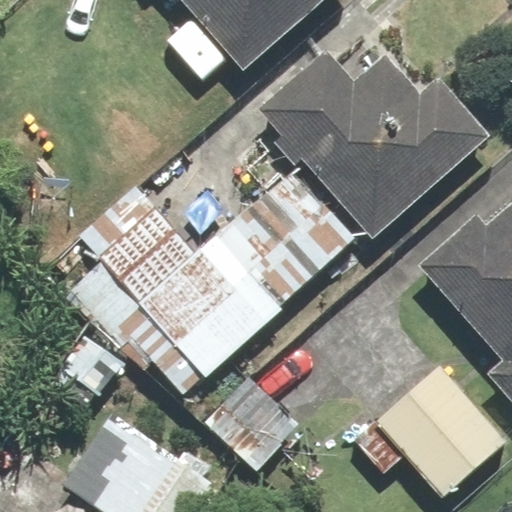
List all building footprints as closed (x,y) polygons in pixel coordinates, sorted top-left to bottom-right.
[(190,0),(248,65),(322,0),(190,0)] [(367,78),(335,44),(266,109),(307,153),(373,224),(381,232),(495,125),(451,78),(438,91),(398,49),(367,78)] [(206,247),(145,182),(87,237),(113,265),(87,289),(188,397),(373,224),(307,153),(206,247)] [(495,369),(511,387),(511,211),(497,225),(483,210),(425,262),(510,356),(495,369)] [(449,367),(387,421),(448,491),(510,437),(449,367)] [(170,451),(128,511),(201,511),(220,485),(170,451)]
